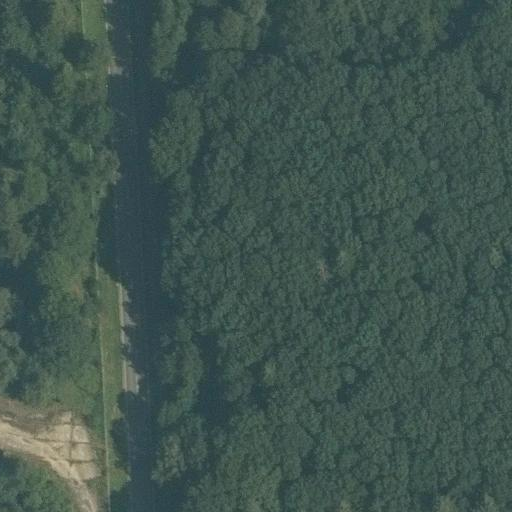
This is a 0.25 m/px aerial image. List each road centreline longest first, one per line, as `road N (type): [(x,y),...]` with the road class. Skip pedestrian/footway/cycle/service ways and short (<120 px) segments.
road 1 (primary): [(114,0),(146,511)]
road 2 (track): [(247,511),(511,78)]
